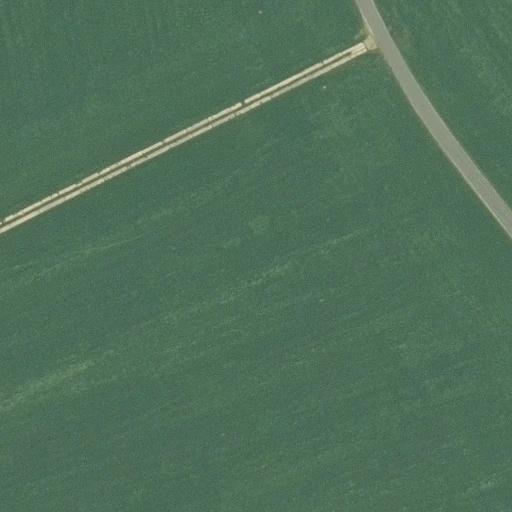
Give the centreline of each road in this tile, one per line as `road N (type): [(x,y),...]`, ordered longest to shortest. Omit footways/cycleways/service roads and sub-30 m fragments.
road 1 (unknown): [(0,233),(386,47)]
road 2 (unclassified): [(511,226),(413,94),(362,0)]
